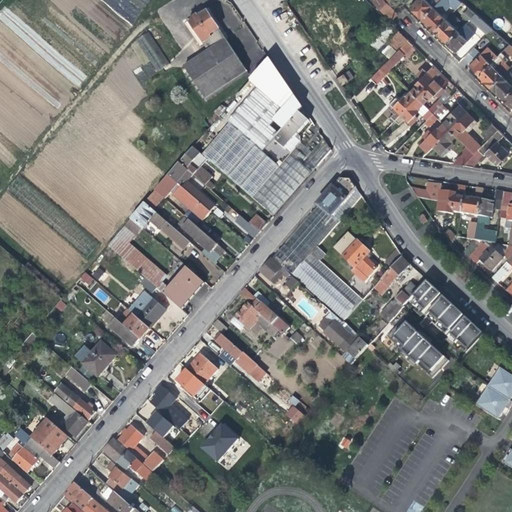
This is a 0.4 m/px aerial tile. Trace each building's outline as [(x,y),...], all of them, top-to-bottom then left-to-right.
[(370,0),(379,9),(386,3),(382,0),(370,0)] [(416,0),(410,7),(421,19),(440,0),(434,0),(434,1),(432,0),(416,0)] [(456,9),(457,7),(462,2),(460,0),(459,0),(440,0),(421,19),(433,31),(445,19),(440,14),(450,4),(456,9)] [(457,7),(470,19),(475,14),(462,2),(457,7)] [(397,14),(386,3),(379,9),(390,21),(397,14)] [(182,69),(203,100),(245,72),(223,38),(205,12),(196,18),(195,16),(186,22),(206,52),(182,69)] [(470,19),(486,34),(492,29),(475,14),(470,19)] [(389,22),(384,17),(375,25),(380,31),(389,22)] [(433,31),(445,44),(458,32),(445,19),(433,31)] [(461,28),(458,32),(445,44),(454,53),(467,41),(466,40),(470,36),(461,28)] [(491,38),(504,50),(510,44),(492,29),(486,34),(469,52),(464,56),(471,64),(469,66),(472,70),(478,76),(490,64),(488,62),(492,59),(486,52),(483,55),(478,50),(491,38)] [(390,40),(399,50),(407,41),(398,32),(390,40)] [(146,35),(135,42),(156,74),(168,66),(146,35)] [(397,62),(413,47),(407,41),(399,50),(392,57),(397,62)] [(499,55),(490,64),(478,76),(484,82),(490,88),(508,70),(510,67),(499,55)] [(291,95),(270,65),(253,89),(281,114),(295,101),(291,95)] [(390,72),(384,66),(370,79),(376,85),(390,72)] [(416,86),(410,92),(416,98),(440,74),(433,67),(426,73),(424,71),(418,77),(420,79),(415,85),(416,86)] [(511,90),(511,74),(508,70),(490,88),(495,93),(502,101),(511,90)] [(248,76),(245,72),(203,100),(206,104),(248,76)] [(346,73),(336,79),(341,86),(348,82),(346,79),(348,77),(346,73)] [(441,88),(447,81),(440,74),(416,98),(423,104),(428,98),(430,100),(435,94),(437,97),(444,91),(441,88)] [(511,90),(502,101),(510,108),(511,110),(511,90)] [(392,123),(394,121),(416,98),(410,92),(404,98),(403,97),(397,102),(395,100),(386,108),(388,111),(393,116),(389,120),(392,123)] [(417,110),(423,104),(416,98),(394,121),(398,125),(403,120),(406,123),(409,126),(415,120),(413,117),(419,112),(417,110)] [(306,113),(295,101),(284,115),(275,125),(285,135),(301,116),(304,120),(308,116),(306,113)] [(436,101),(428,110),(433,114),(441,106),(436,101)] [(449,118),(443,124),(449,130),(466,113),(457,104),(451,110),(453,112),(447,117),(449,118)] [(446,110),(441,106),(433,114),(437,119),(446,110)] [(415,132),(433,114),(428,110),(421,118),(422,119),(412,130),(415,132)] [(476,123),(466,113),(449,130),(455,137),(460,141),(466,147),(474,155),(481,148),(464,131),(468,127),(470,129),(476,123)] [(313,122),(308,116),(304,120),(301,116),(276,145),(286,153),(298,140),(306,130),(313,122)] [(425,154),(431,148),(449,130),(443,124),(438,129),(436,128),(431,133),(429,131),(426,134),(421,139),(424,141),(418,147),(425,154)] [(483,134),(489,140),(497,131),(492,126),(483,134)] [(450,142),(455,137),(449,130),(431,148),(441,158),(449,151),(447,149),(449,146),(452,144),(450,142)] [(497,143),(503,137),(497,131),(489,140),(483,146),(481,148),(474,155),(463,166),(473,168),(486,155),(490,158),(497,165),(501,161),(503,161),(507,157),(507,155),(508,154),(497,143)] [(463,154),(453,164),(463,166),(474,155),(466,147),(461,152),(463,154)] [(206,159),(198,153),(194,149),(180,164),(192,175),(203,185),(209,178),(206,175),(198,168),(206,159)] [(188,180),(192,175),(180,164),(179,163),(168,175),(178,184),(181,186),(209,211),(214,205),(213,204),(194,188),(196,186),(188,180)] [(164,199),(178,184),(168,175),(155,191),(156,192),(163,198),(164,199)] [(21,177),(8,193),(87,260),(100,245),(21,177)] [(330,217),(355,188),(353,185),(349,179),(339,178),(316,205),(318,206),(330,217)] [(425,192),(411,189),(417,197),(438,201),(462,205),(464,197),(465,186),(456,185),(455,193),(449,192),(450,189),(441,187),(441,186),(435,184),(427,183),(425,192)] [(210,212),(209,211),(181,186),(173,196),(201,221),(206,216),(210,212)] [(361,196),(355,188),(330,217),(338,223),(348,211),(361,196)] [(461,213),(478,216),(481,200),(482,194),(483,189),(477,188),(475,199),(469,198),(464,197),(462,205),(461,213)] [(493,209),(500,210),(501,204),(503,193),(495,191),(493,202),(487,201),(481,200),(478,216),(477,223),(474,239),(494,243),(495,241),(496,234),(496,233),(482,231),(483,225),(486,226),(488,218),(491,218),(493,209)] [(153,210),(163,198),(156,192),(145,204),(153,210)] [(453,212),(461,213),(462,205),(438,201),(435,214),(445,217),(446,214),(453,215),(453,212)] [(190,243),(153,210),(145,204),(144,203),(130,220),(140,229),(141,229),(141,230),(149,221),(183,250),(186,247),(190,243)] [(507,205),(501,204),(500,210),(498,220),(504,221),(507,205)] [(314,210),(309,216),(328,233),(333,228),(338,223),(330,217),(318,206),(314,210)] [(418,217),(423,224),(427,221),(422,214),(418,217)] [(300,226),(291,236),(311,254),(317,247),(322,241),(328,233),(309,216),(300,226)] [(140,229),(130,220),(124,227),(135,236),(141,229),(140,229)] [(261,231),(266,225),(261,220),(255,226),(261,231)] [(182,230),(209,253),(212,250),(219,255),(222,250),(190,221),(182,230)] [(467,238),(474,239),(477,223),(470,221),(467,238)] [(243,229),(254,239),(259,233),(248,224),(243,229)] [(128,243),(135,236),(124,227),(107,246),(143,277),(145,279),(155,287),(162,294),(167,288),(167,287),(160,281),(164,276),(128,243)] [(447,229),(443,234),(453,242),(456,238),(447,229)] [(281,248),(272,259),(284,270),(293,278),(298,283),(332,313),(338,318),(343,322),(362,300),(320,262),(311,254),(291,236),(281,248)] [(357,242),(343,257),(355,268),(353,271),(364,281),(377,267),(369,259),(366,256),(369,252),(357,242)] [(473,242),(463,252),(470,258),(479,248),(473,242)] [(324,254),(317,247),(311,254),(320,262),(324,258),(322,256),(324,254)] [(385,261),(392,268),(401,257),(402,256),(397,248),(385,261)] [(491,248),(480,260),(484,264),(483,266),(488,270),(490,270),(491,270),(502,259),(491,248)] [(217,257),(219,255),(212,250),(209,253),(206,257),(212,262),(217,257)] [(409,266),(401,257),(392,268),(379,282),(373,288),(382,296),(401,275),(409,266)] [(272,284),(282,273),(284,270),(272,259),(271,258),(259,271),(272,284)] [(167,288),(162,294),(180,309),(191,296),(202,282),(185,267),(167,287),(167,288)] [(501,267),(491,277),(497,283),(507,272),(501,267)] [(91,277),(99,284),(106,274),(99,268),(91,277)] [(145,279),(143,277),(138,283),(150,293),(155,287),(145,279)] [(298,283),(293,278),(286,286),(291,290),(298,283)] [(382,317),(389,323),(394,318),(419,291),(420,290),(413,283),(404,293),(403,292),(393,303),(393,304),(382,317)] [(104,303),(110,297),(99,288),(93,295),(104,303)] [(245,288),(239,295),(248,303),(272,325),(283,335),(290,328),(264,305),(268,301),(260,294),(256,298),(245,288)] [(467,355),(484,339),(470,325),(454,311),(431,290),(418,304),(423,308),(420,311),(427,317),(420,324),(426,330),(434,322),(467,355)] [(129,311),(150,329),(159,318),(166,311),(145,293),(129,311)] [(257,322),(267,331),(272,325),(248,303),(231,321),(235,325),(240,330),(245,326),(250,330),(257,322)] [(101,318),(111,327),(117,320),(106,311),(101,318)] [(128,311),(118,322),(140,341),(145,335),(150,330),(128,311)] [(356,360),(367,348),(369,346),(364,341),(353,332),(343,322),(338,318),(332,313),(324,322),(319,327),(325,332),(325,333),(349,355),(350,354),(356,360)] [(142,343),(140,341),(118,322),(117,320),(111,327),(110,328),(133,349),(136,345),(139,343),(141,345),(142,343)] [(225,327),(217,320),(212,326),(219,332),(220,333),(225,327)] [(434,376),(447,363),(408,329),(396,343),(408,352),(404,356),(420,371),(424,366),(434,376)] [(235,360),(250,373),(257,365),(245,355),(220,333),(219,332),(213,339),(220,345),(236,359),(235,360)] [(296,332),(291,337),(297,343),(302,338),(296,332)] [(38,338),(32,333),(23,343),(30,348),(38,338)] [(367,336),(364,341),(369,346),(373,342),(367,336)] [(101,343),(83,364),(97,377),(109,364),(116,356),(101,343)] [(195,361),(187,371),(204,386),(217,371),(200,356),(195,361)] [(265,372),(257,365),(250,373),(258,380),(265,372)] [(4,367),(0,371),(0,377),(2,379),(9,371),(4,367)] [(487,385),(489,386),(481,398),(480,397),(474,404),(497,420),(502,413),(505,407),(508,409),(511,403),(511,401),(510,400),(511,396),(511,374),(501,367),(494,378),(492,377),(487,385)] [(92,385),(77,371),(71,378),(86,391),(92,385)] [(195,398),(205,387),(204,386),(187,371),(182,377),(177,382),(195,398)] [(431,390),(417,378),(416,377),(408,386),(422,400),(431,390)] [(62,383),(55,391),(89,421),(96,412),(91,408),(93,406),(91,404),(89,403),(87,405),(62,383)] [(159,396),(152,404),(164,415),(175,401),(163,390),(159,396)] [(213,413),(223,402),(211,392),(210,391),(201,401),(213,413)] [(76,412),(56,394),(51,401),(68,416),(65,418),(68,421),(63,427),(75,437),(82,429),(86,424),(75,414),(76,412)] [(285,415),(295,424),(302,416),(292,407),(285,415)] [(165,417),(190,439),(196,433),(186,423),(184,426),(169,413),(165,417)] [(48,421),(32,439),(52,457),(61,446),(68,438),(48,421)] [(198,446),(216,462),(239,437),(222,421),(198,446)] [(127,433),(119,442),(154,472),(162,462),(153,454),(148,459),(136,448),(144,438),(132,427),(127,433)] [(150,438),(169,454),(174,448),(155,432),(150,438)] [(0,442),(0,450),(3,453),(14,439),(12,437),(9,439),(5,436),(0,442)] [(344,437),(340,445),(347,449),(351,441),(344,437)] [(169,454),(150,438),(149,439),(168,455),(169,454)] [(27,444),(54,469),(59,463),(52,457),(32,439),(27,444)] [(109,445),(104,451),(127,471),(130,467),(138,474),(139,472),(146,478),(150,473),(113,440),(109,445)] [(19,444),(11,453),(16,457),(14,460),(28,473),(34,465),(38,461),(19,444)] [(506,454),(502,461),(511,467),(511,451),(509,456),(506,454)] [(0,471),(24,494),(31,486),(24,480),(0,459),(0,471)] [(108,484),(120,494),(131,482),(117,470),(119,469),(113,464),(108,471),(113,475),(111,478),(110,479),(111,481),(108,484)] [(0,489),(2,491),(10,498),(16,503),(22,496),(0,476),(0,489)] [(138,488),(131,482),(120,494),(127,500),(138,488)] [(107,511),(75,484),(69,492),(64,497),(81,511),(107,511)] [(102,494),(107,499),(114,491),(109,486),(102,494)] [(7,502),(10,498),(2,491),(0,494),(0,497),(6,503),(7,502)] [(138,511),(114,491),(107,499),(120,511),(138,511)]
